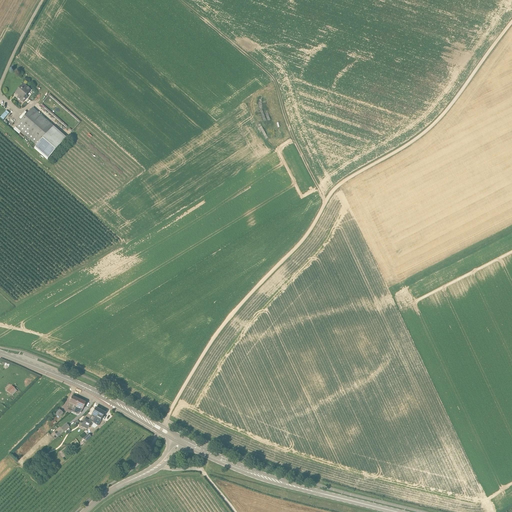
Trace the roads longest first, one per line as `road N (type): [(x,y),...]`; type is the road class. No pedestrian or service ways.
road 1 (track): [(166,419),(224,323),(303,238),(333,189),(438,119),(511,21)]
road 2 (track): [(179,0),(271,77),(324,203)]
road 3 (secondary): [(396,511),(286,484),(178,439)]
road 4 (tertiary): [(84,511),(158,465),(178,439)]
